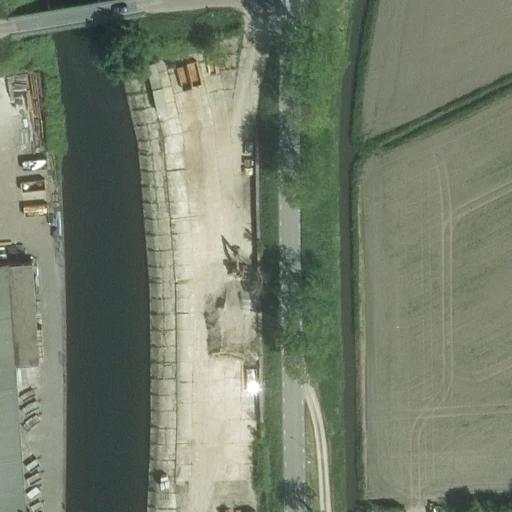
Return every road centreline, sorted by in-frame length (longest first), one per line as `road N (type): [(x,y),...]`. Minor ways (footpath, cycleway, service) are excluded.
road 1 (unclassified): [(296,511),(287,73),(294,0)]
road 2 (tertiary): [(0,27),(178,0)]
